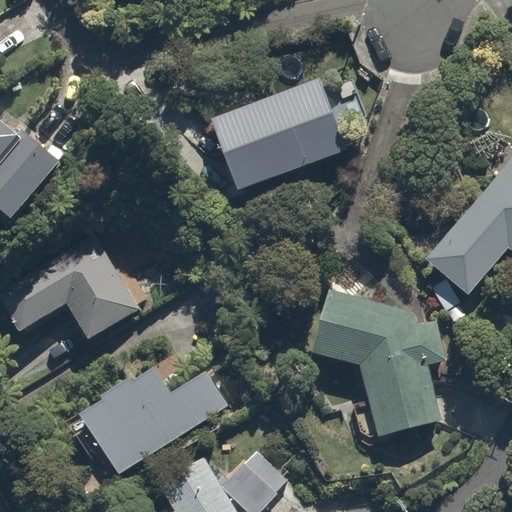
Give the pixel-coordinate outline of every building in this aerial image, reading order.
[(331,80),(219,126),(247,194),(359,148),(331,80)] [(0,112),(0,199),(32,221),(72,159),(0,112)] [(511,164),(434,263),(478,298),(511,255),(511,164)] [(95,233),(1,295),(28,337),(74,307),(96,341),(145,309),(95,233)] [(337,301),(323,356),(370,370),(377,400),(357,405),(365,439),(385,435),(386,440),(451,425),(437,368),(456,364),(446,320),(424,326),(420,309),(337,301)] [(109,408),(90,420),(122,474),(227,411),(206,375),(170,397),(154,370),(104,400),(109,408)] [(283,474),(259,450),(230,485),(253,511),(267,511),(274,505),(267,498),(283,474)] [(233,511),(207,466),(164,492),(175,511),(233,511)]
